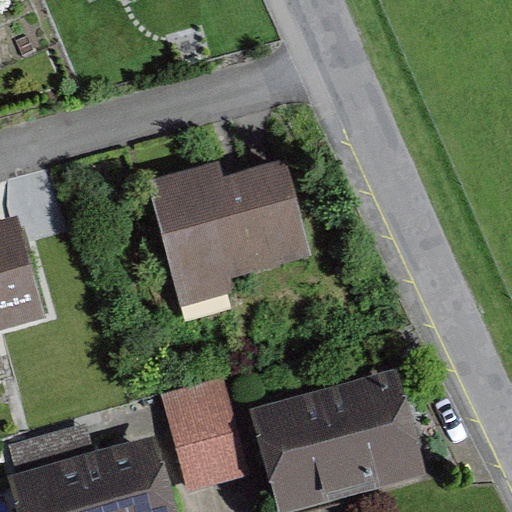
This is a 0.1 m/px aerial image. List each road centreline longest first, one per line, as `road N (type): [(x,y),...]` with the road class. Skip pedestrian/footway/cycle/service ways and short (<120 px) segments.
road 1 (unclassified): [(340,79),(511,455)]
road 2 (residential): [(340,79),(0,167)]
